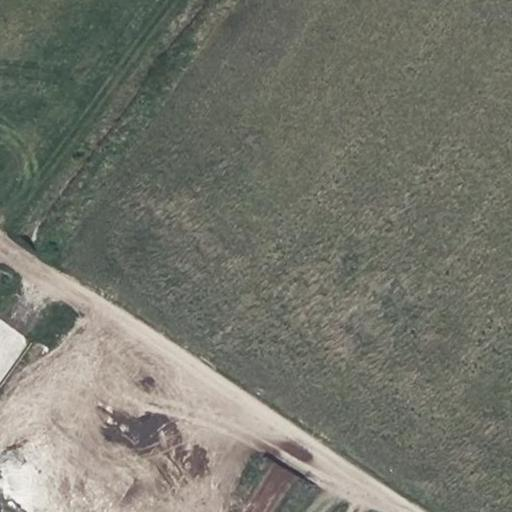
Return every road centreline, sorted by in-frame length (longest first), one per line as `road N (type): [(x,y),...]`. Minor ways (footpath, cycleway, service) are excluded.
road 1 (track): [(407,511),(0,221)]
road 2 (track): [(0,218),(157,0)]
